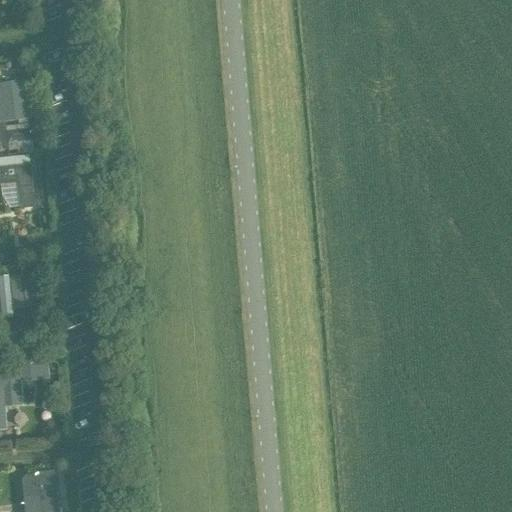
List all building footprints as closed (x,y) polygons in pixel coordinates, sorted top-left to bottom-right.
[(33,118),(28,84),(0,87),(0,114),(1,122),(33,118)] [(31,129),(7,132),(9,151),(18,150),(17,144),(32,142),(31,129)] [(45,134),(35,135),(36,144),(46,143),(45,134)] [(29,157),(0,159),(0,168),(30,165),(29,157)] [(22,210),(38,208),(33,165),(30,165),(0,168),(0,175),(1,185),(19,183),(22,210)] [(39,316),(35,275),(11,278),(13,295),(15,318),(39,316)] [(13,295),(0,296),(2,319),(15,318),(13,295)] [(8,334),(0,334),(0,350),(9,350),(8,334)] [(0,430),(7,430),(6,407),(23,406),(21,374),(0,374),(0,430)] [(60,511),(56,472),(40,473),(39,476),(27,477),(23,481),(26,511),(60,511)]
